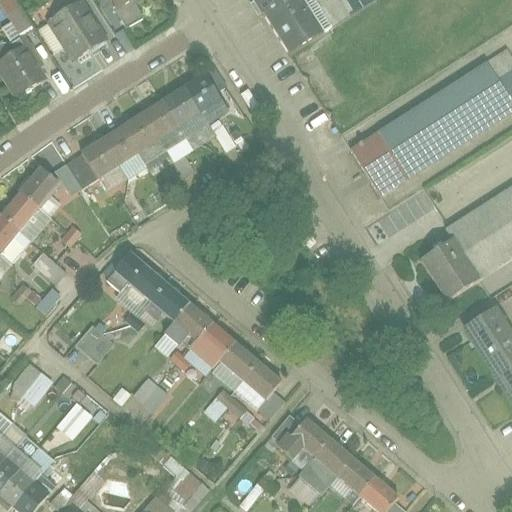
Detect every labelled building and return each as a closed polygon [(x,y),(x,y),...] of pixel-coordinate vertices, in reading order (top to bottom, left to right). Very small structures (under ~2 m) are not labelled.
[(0,0),(0,9),(10,26),(25,16),(14,0),(0,0)] [(59,0),(37,14),(64,56),(99,33),(78,0),(59,0)] [(103,0),(107,6),(110,4),(118,20),(136,10),(130,0),(103,0)] [(381,0),(257,0),(293,57),(381,0)] [(0,49),(0,81),(7,93),(40,73),(19,38),(0,49)] [(196,67),(43,166),(55,185),(59,183),(63,189),(212,92),(196,67)] [(511,106),(486,67),(350,154),(379,199),(511,113),(511,106)] [(32,164),(0,199),(0,239),(52,182),(32,164)] [(511,175),(437,222),(446,235),(417,253),(442,292),(511,247),(511,175)] [(256,394),(274,373),(122,243),(98,271),(114,284),(120,277),(256,394)] [(485,304),(456,321),(505,404),(511,399),(511,339),(508,342),(485,304)] [(101,364),(112,344),(95,335),(84,356),(101,364)] [(29,415),(52,384),(29,366),(6,397),(29,415)] [(148,380),(131,398),(151,415),(168,397),(148,380)] [(61,453),(90,417),(75,405),(45,441),(61,453)] [(375,509),(392,489),(297,409),(269,442),(282,453),(294,439),(375,509)] [(119,432),(125,431),(173,473),(167,481),(188,500),(204,482),(134,421),(124,420),(118,420),(119,432)] [(0,503),(10,511),(37,511),(49,499),(0,455),(0,503)] [(263,491),(270,497),(279,486),(265,475),(241,507),(246,511),(263,491)] [(166,511),(151,500),(141,511),(91,511),(83,505),(100,484),(90,476),(61,511),(166,511)]
